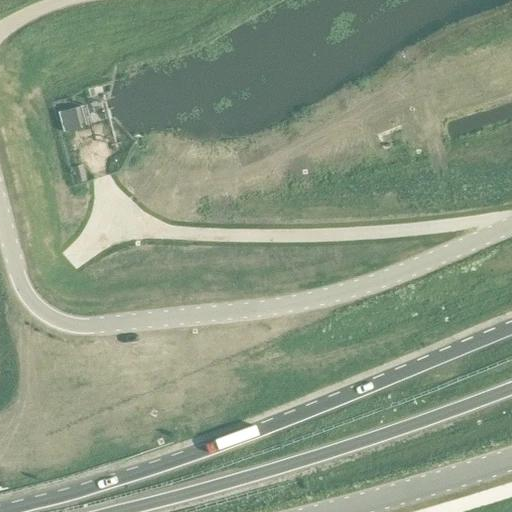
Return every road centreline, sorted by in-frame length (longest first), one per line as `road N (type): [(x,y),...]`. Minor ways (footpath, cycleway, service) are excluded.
road 1 (unclassified): [(511,222),(343,291),(247,309),(76,324),(52,317),(24,293),(0,210)]
road 2 (trunk): [(511,327),(192,455),(0,511)]
road 3 (track): [(502,226),(485,219),(370,231),(201,233),(117,222),(90,136)]
road 4 (trunk): [(112,511),(286,465),(511,388)]
road 5 (unclassified): [(331,511),(511,458)]
